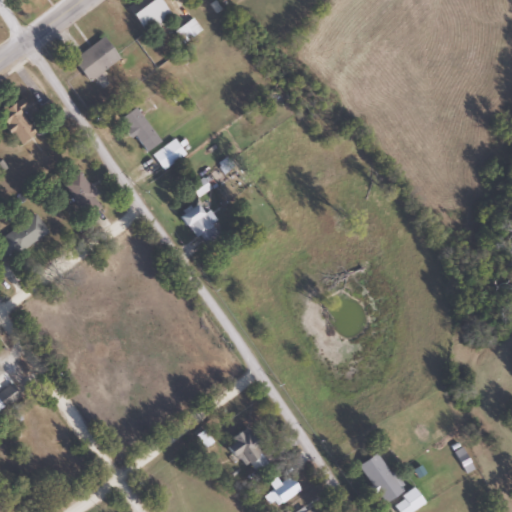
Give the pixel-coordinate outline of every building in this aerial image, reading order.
[(144,33),(168,14),(156,0),(147,0),(129,15),(144,33)] [(182,43),(199,30),(191,18),(173,31),(182,43)] [(85,82),(117,60),(102,38),(70,59),(85,82)] [(18,113),(25,108),(18,99),(0,111),(0,121),(15,144),(32,133),(18,113)] [(159,141),(134,108),(119,119),(144,152),(159,141)] [(183,154),(172,139),(150,156),(162,171),(183,154)] [(98,208),(92,198),(96,196),(79,171),(61,184),(84,218),(98,208)] [(188,189),(197,198),(209,188),(200,178),(188,189)] [(200,248),(216,237),(194,204),(178,216),(200,248)] [(46,232),(34,215),(0,238),(0,255),(4,262),(46,232)] [(0,410),(19,397),(11,385),(0,393),(0,410)] [(225,438),(238,468),(247,464),(251,471),(264,465),(247,429),(225,438)] [(471,470),(458,449),(451,453),(464,474),(471,470)] [(400,491),(373,454),(355,467),(383,503),(400,491)] [(260,495),(270,510),(297,492),(287,477),(260,495)] [(388,505),(393,511),(408,511),(420,504),(410,489),(388,505)]
